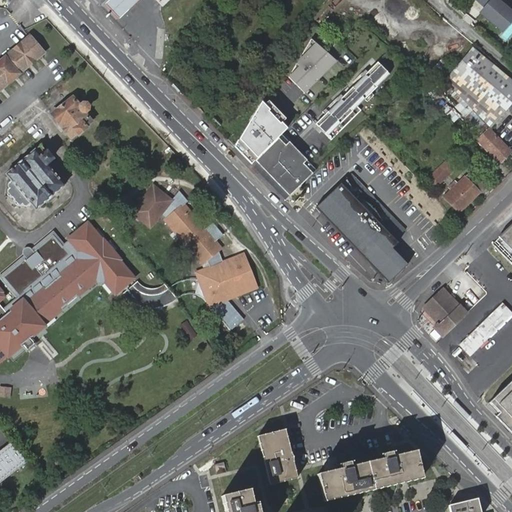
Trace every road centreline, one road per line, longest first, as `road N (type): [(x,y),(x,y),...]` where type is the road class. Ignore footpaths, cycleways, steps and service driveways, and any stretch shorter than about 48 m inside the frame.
road 1 (tertiary): [(321,310),(37,511)]
road 2 (tertiary): [(94,511),(346,340)]
road 3 (primary): [(61,0),(251,193)]
road 4 (secondary): [(346,340),(511,510)]
road 5 (secondary): [(511,449),(383,309)]
road 6 (primary): [(383,309),(251,193)]
road 7 (tertiary): [(511,190),(383,309)]
road 8 (unknown): [(413,309),(511,213)]
road 9 (unclassified): [(270,236),(337,293),(383,309)]
